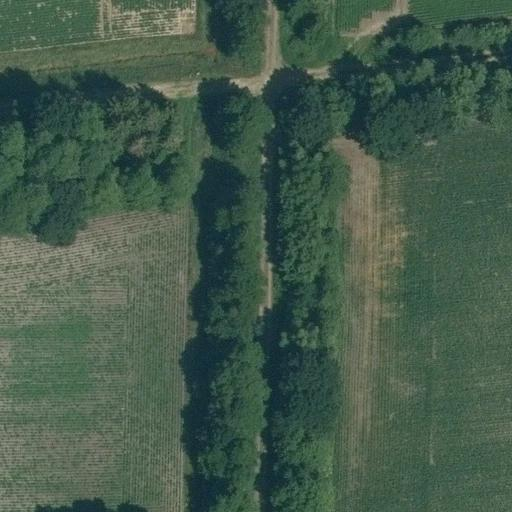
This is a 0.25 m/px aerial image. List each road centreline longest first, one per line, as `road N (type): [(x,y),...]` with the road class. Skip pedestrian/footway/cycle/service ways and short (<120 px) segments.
road 1 (track): [(0,107),(267,81),(511,42)]
road 2 (track): [(267,81),(256,511)]
